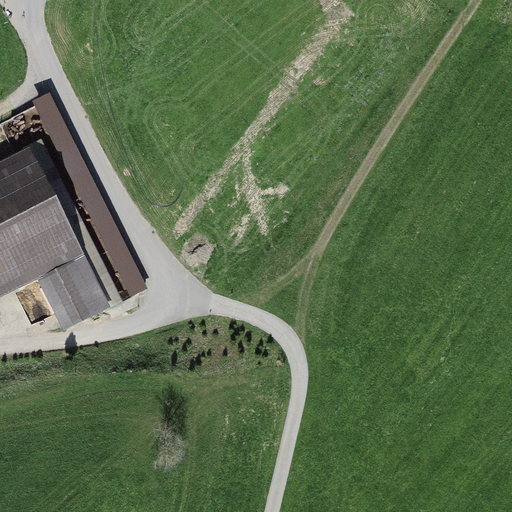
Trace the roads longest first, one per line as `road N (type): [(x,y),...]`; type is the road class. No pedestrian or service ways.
road 1 (track): [(272,511),(298,394),(297,349),(237,308),(168,290),(142,263),(46,66),(24,0)]
road 2 (track): [(476,0),(325,237),(297,349)]
road 3 (track): [(168,290),(146,317),(102,333),(0,346)]
